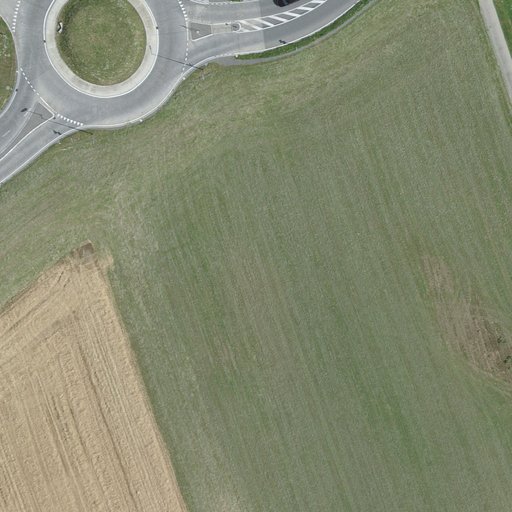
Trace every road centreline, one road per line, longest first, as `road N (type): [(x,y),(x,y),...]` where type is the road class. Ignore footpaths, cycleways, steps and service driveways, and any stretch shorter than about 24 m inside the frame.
road 1 (primary): [(59,94),(84,108),(129,107),(163,78),(173,32)]
road 2 (secondary): [(326,0),(275,22),(173,32)]
